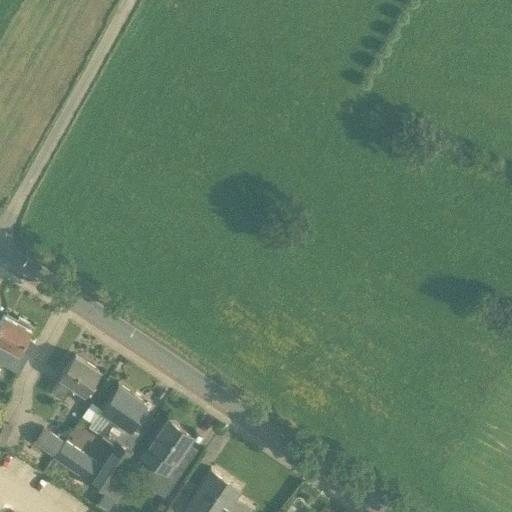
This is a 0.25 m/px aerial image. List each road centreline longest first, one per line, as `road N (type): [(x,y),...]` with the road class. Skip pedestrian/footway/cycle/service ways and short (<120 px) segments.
road 1 (tertiary): [(385,511),(1,253)]
road 2 (unclassified): [(0,228),(126,0)]
